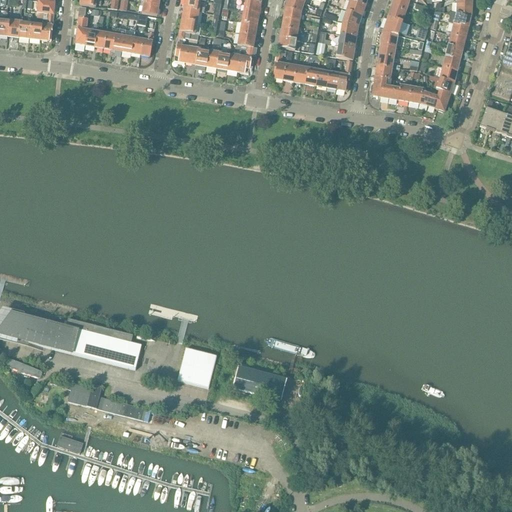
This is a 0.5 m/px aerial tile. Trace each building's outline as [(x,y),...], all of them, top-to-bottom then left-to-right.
[(80,0),(79,7),(95,9),(96,6),(101,7),(102,0),(100,0),(80,0)] [(189,0),(185,0),(183,10),(199,13),(204,14),(205,9),(200,8),(201,2),(189,0)] [(291,0),(288,0),(285,9),(301,13),(304,5),(291,0)] [(400,0),(393,0),(391,8),(406,13),(409,3),(400,0)] [(111,10),(118,11),(119,2),(112,1),(112,2),(111,10)] [(243,2),(242,7),(245,7),(243,13),(259,16),(261,5),(248,3),(243,2)] [(361,18),(365,7),(350,2),(346,12),(361,18)] [(423,2),(421,7),(426,8),(430,10),(431,8),(428,7),(423,2)] [(39,3),(37,14),(44,14),(53,16),(55,4),(39,3)] [(143,4),(141,15),(157,17),(158,7),(143,4)] [(456,15),(471,19),(471,17),(472,5),(460,4),(456,4),(456,15)] [(421,7),(416,5),(414,10),(424,13),(426,8),(421,7)] [(391,8),(387,19),(402,24),(406,13),(391,8)] [(85,47),(88,31),(86,31),(87,20),(84,19),(85,10),(79,9),(75,45),(85,47)] [(285,9),(283,21),(300,24),(301,13),(285,9)] [(183,10),(181,22),(197,25),(199,13),(183,10)] [(358,28),(361,18),(346,12),(343,23),(343,24),(358,28)] [(243,13),(241,24),(257,27),(259,16),(243,13)] [(440,15),(444,15),(444,14),(435,13),(433,20),(438,22),(440,15)] [(42,25),(40,41),(50,43),(53,16),(44,14),(43,17),(44,18),(48,18),(47,26),(42,25)] [(122,23),(123,21),(127,22),(128,15),(120,14),(118,22),(122,23)] [(335,17),(325,14),(323,19),(332,21),(332,22),(338,24),(339,20),(335,18),(335,17)] [(450,14),(448,24),(453,26),(468,30),(471,19),(456,15),(450,14)] [(146,25),(147,18),(137,16),(136,22),(137,22),(136,27),(143,28),(143,24),(146,25)] [(382,34),(380,46),(395,48),(397,38),(402,24),(387,19),(382,34)] [(0,20),(0,36),(7,38),(9,22),(0,20)] [(428,31),(430,22),(424,20),(422,29),(428,31)] [(283,21),(282,30),(298,33),(300,24),(283,21)] [(9,22),(7,38),(18,39),(20,23),(9,22)] [(179,33),(190,35),(195,36),(197,25),(181,22),(179,33)] [(20,23),(18,39),(29,40),(31,24),(20,23)] [(31,24),(29,40),(40,41),(42,25),(31,24)] [(241,24),(239,35),(255,38),(257,27),(241,24)] [(343,24),(340,36),(356,39),(358,28),(343,24)] [(85,47),(94,49),(97,33),(98,26),(94,25),(93,32),(88,31),(85,47)] [(465,41),(468,30),(453,26),(450,37),(465,41)] [(103,50),(112,52),(116,30),(112,30),(111,35),(106,34),(103,50)] [(112,52),(122,53),(125,32),(116,30),(112,52)] [(282,30),(280,39),(296,42),(300,43),(302,34),(298,33),(282,30)] [(122,53),(131,55),(133,39),(125,38),(126,32),(125,32),(122,53)] [(94,49),(103,50),(106,34),(97,33),(94,49)] [(143,41),(140,57),(149,58),(153,36),(144,34),(143,41)] [(239,35),(237,47),(243,48),(253,49),(255,38),(239,35)] [(354,50),(356,39),(340,36),(338,47),(354,50)] [(462,52),(465,41),(450,37),(447,48),(462,52)] [(131,55),(140,57),(143,41),(133,39),(131,55)] [(280,39),(278,49),(295,52),(296,42),(280,39)] [(178,44),(174,63),(185,65),(188,49),(182,48),(182,45),(178,44)] [(325,46),(324,45),(325,45),(319,44),(319,45),(318,44),(316,56),(323,57),(325,46)] [(380,46),(378,57),(393,59),(395,48),(380,46)] [(354,50),(338,47),(336,59),(352,62),(354,50)] [(240,58),(238,74),(248,76),(252,58),(251,57),(253,49),(243,48),(242,51),(247,52),(246,55),(246,59),(240,58)] [(460,62),(462,52),(447,48),(445,58),(460,62)] [(188,49),(185,65),(195,67),(198,51),(188,49)] [(198,51),(195,67),(206,68),(209,53),(198,51)] [(283,82),(286,66),(280,65),(283,52),(278,51),(273,80),(283,82)] [(209,53),(206,68),(217,70),(219,55),(209,53)] [(429,54),(431,55),(424,53),(424,54),(423,60),(428,61),(429,54)] [(219,55),(217,70),(227,72),(230,57),(219,55)] [(511,57),(504,55),(501,65),(511,69),(511,57)] [(230,57),(227,72),(238,74),(240,58),(230,57)] [(378,57),(376,68),(392,70),(393,59),(378,57)] [(457,73),(460,62),(445,58),(442,69),(457,73)] [(339,75),(336,91),(347,93),(352,64),(341,62),(340,66),(341,67),(346,68),(345,76),(339,75)] [(511,69),(501,65),(497,75),(511,80),(511,69)] [(296,68),(286,66),(283,82),(294,84),(296,68)] [(307,70),(296,68),(294,84),(304,86),(307,70)] [(374,79),(386,81),(393,82),(393,81),(390,81),(392,70),(376,68),(374,79)] [(454,85),(457,73),(442,69),(439,80),(454,85)] [(318,72),(307,70),(304,86),(315,88),(318,72)] [(328,73),(318,72),(315,88),(325,89),(328,73)] [(339,75),(328,73),(325,89),(336,91),(339,75)] [(511,80),(497,75),(494,86),(511,91),(511,80)] [(374,79),(371,98),(380,99),(382,88),(385,88),(386,81),(374,79)] [(450,96),(454,85),(439,80),(439,81),(435,91),(439,92),(450,96)] [(397,102),(400,87),(400,83),(393,82),(386,81),(385,88),(382,88),(380,99),(397,102)] [(511,91),(494,86),(490,96),(509,103),(511,96),(511,91)] [(397,102),(408,104),(411,89),(400,87),(397,102)] [(408,104),(419,106),(421,94),(422,91),(411,89),(408,104)] [(439,92),(437,99),(439,100),(435,111),(444,114),(450,96),(439,92)] [(437,99),(421,94),(419,106),(423,107),(435,111),(439,100),(437,99)] [(490,132),(496,113),(490,111),(492,105),(488,103),(479,128),(490,132)] [(490,132),(500,135),(510,108),(506,106),(502,116),(496,113),(490,132)] [(500,135),(510,139),(511,134),(511,118),(510,118),(511,113),(511,108),(510,108),(500,135)] [(7,338),(6,339),(29,344),(45,349),(51,350),(135,371),(136,372),(135,371),(141,347),(131,345),(133,337),(68,320),(66,328),(31,319),(25,318),(13,315),(7,338)] [(177,382),(208,390),(216,358),(185,350),(177,382)] [(43,377),(43,376),(42,375),(42,374),(41,373),(41,372),(40,371),(28,366),(14,361),(9,360),(8,360),(6,360),(5,361),(4,361),(3,362),(3,363),(3,364),(3,365),(3,366),(4,367),(5,367),(5,368),(6,369),(8,370),(13,372),(23,375),(32,378),(37,380),(38,379),(39,379),(41,379),(42,378),(43,377)] [(233,389),(261,397),(280,402),(286,378),(259,371),(239,366),(233,389)] [(64,383),(51,380),(50,385),(63,388),(64,383)] [(38,384),(31,393),(35,396),(42,387),(38,384)] [(71,391),(68,403),(86,408),(91,390),(69,384),(68,390),(71,391)] [(137,409),(113,403),(104,400),(104,399),(100,398),(101,393),(101,392),(102,389),(92,386),(91,390),(86,408),(134,420),(137,409)] [(54,391),(46,415),(53,417),(61,393),(54,391)] [(154,413),(137,409),(134,420),(152,425),(154,413)]
